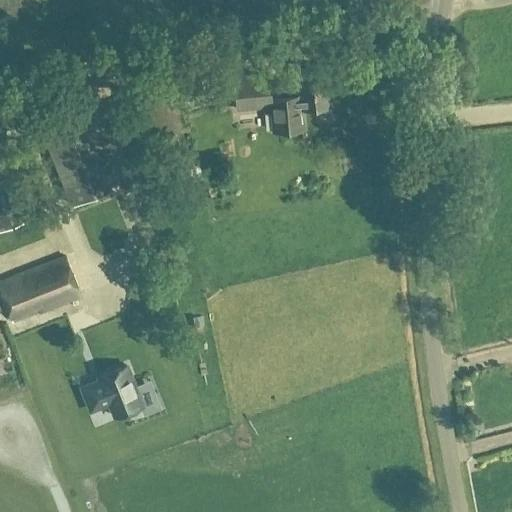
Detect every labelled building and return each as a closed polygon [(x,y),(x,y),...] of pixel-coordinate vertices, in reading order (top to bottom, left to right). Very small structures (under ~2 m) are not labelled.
[(302,106),(302,107),(332,104),(328,67),(297,70),(297,78),(282,79),(283,89),(284,89),(284,95),(299,93),(300,106),(302,106)] [(135,76),(144,96),(122,104),(139,145),(161,136),(173,170),(192,164),(180,131),(182,131),(159,68),(135,76)] [(200,72),(172,80),(180,107),(208,100),(200,72)] [(283,89),(271,90),(270,72),(235,75),(238,107),(271,104),(273,129),(288,128),(290,131),(300,130),(301,127),(304,127),(302,107),(302,106),(300,106),(299,93),(284,95),(284,89),(283,89)] [(35,110),(72,204),(110,189),(73,94),(35,110)] [(0,226),(37,212),(16,161),(1,123),(0,123),(0,226)] [(141,183),(161,177),(149,142),(129,149),(141,183)] [(206,200),(215,197),(208,178),(199,181),(206,200)] [(94,215),(122,202),(115,189),(88,203),(94,215)] [(94,242),(132,224),(127,215),(90,232),(94,242)] [(0,237),(0,260),(61,237),(54,217),(0,237)] [(16,328),(30,324),(27,316),(80,296),(66,257),(0,281),(0,310),(6,308),(10,316),(12,316),(16,328)] [(200,326),(197,316),(189,317),(192,328),(200,326)] [(44,321),(1,334),(11,366),(53,354),(44,321)] [(110,401),(115,415),(143,404),(127,364),(99,375),(101,379),(82,386),(91,409),(110,401)]
